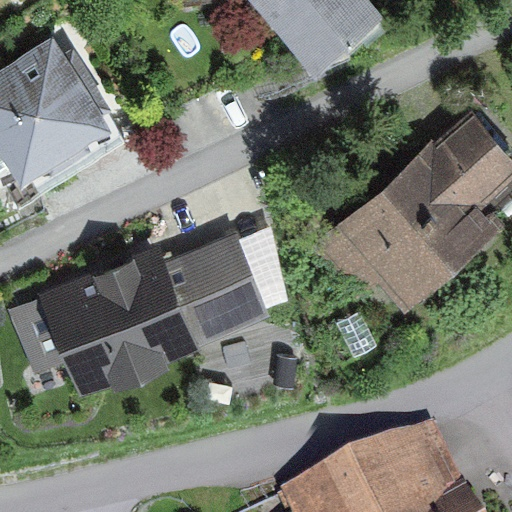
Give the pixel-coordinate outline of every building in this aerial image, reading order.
[(375,14),(363,0),(255,0),(312,67),(375,14)] [(104,127),(55,41),(0,71),(0,142),(19,175),(104,127)] [(511,211),(511,151),(477,110),(321,241),(386,317),(511,211)] [(241,237),(168,269),(160,251),(33,305),(76,405),(276,319),(241,237)] [(281,511),(486,511),(445,417),(272,490),(281,511)]
